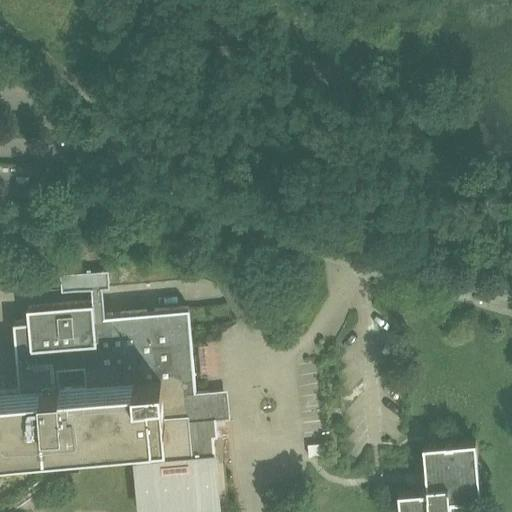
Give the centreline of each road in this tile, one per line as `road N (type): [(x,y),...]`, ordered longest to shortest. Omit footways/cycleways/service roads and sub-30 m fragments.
road 1 (unclassified): [(511,293),(357,244),(70,133)]
road 2 (track): [(132,157),(129,113),(92,65),(0,10)]
